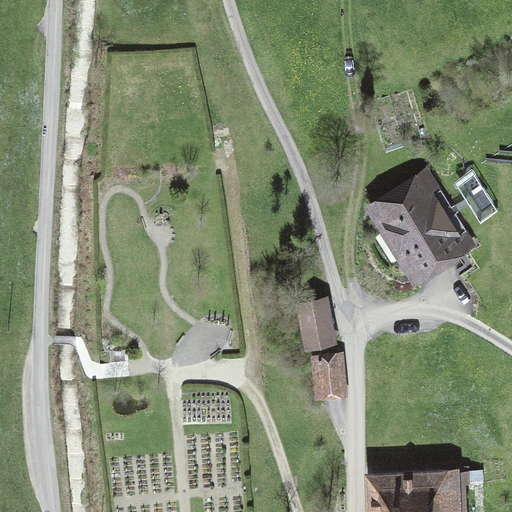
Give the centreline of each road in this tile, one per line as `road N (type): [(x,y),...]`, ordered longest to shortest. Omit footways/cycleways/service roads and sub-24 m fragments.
road 1 (unclassified): [(55,0),(40,341),(52,511)]
road 2 (track): [(349,328),(324,239),(228,0)]
road 3 (residential): [(358,511),(349,328)]
road 4 (track): [(349,328),(426,310),(511,347)]
